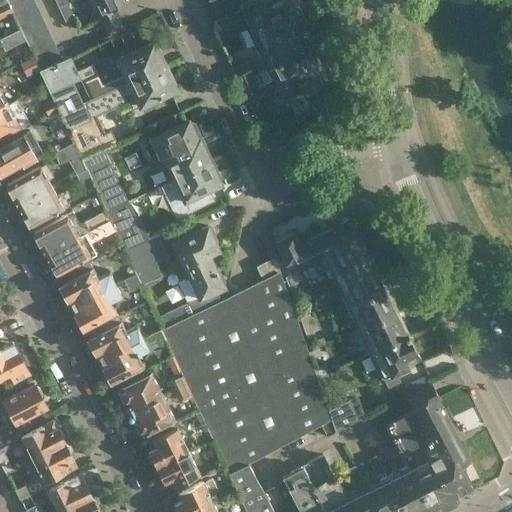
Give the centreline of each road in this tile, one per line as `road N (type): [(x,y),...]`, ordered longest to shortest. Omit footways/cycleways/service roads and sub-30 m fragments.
road 1 (residential): [(397,136),(296,170),(265,168),(181,0)]
road 2 (residential): [(142,511),(0,245)]
road 3 (tertiary): [(511,384),(453,275),(397,136)]
road 4 (residential): [(159,0),(67,41),(48,0)]
road 5 (tertiary): [(397,136),(376,0)]
